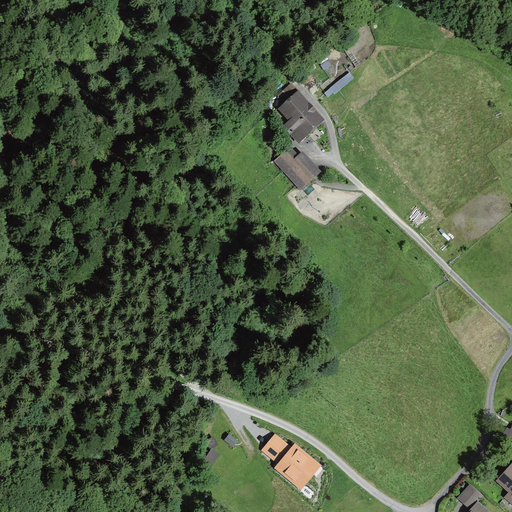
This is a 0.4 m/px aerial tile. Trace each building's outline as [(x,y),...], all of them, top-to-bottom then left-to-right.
[(330,98),(356,78),(352,72),(325,91),(330,98)] [(286,127),(298,140),(319,121),(295,94),(281,106),(293,120),(286,127)] [(276,160),(301,187),(318,171),(304,156),(294,165),(292,163),(298,158),(289,148),(276,160)] [(290,448),(275,436),(261,451),(275,464),(290,448)] [(502,442),(511,448),(511,440),(505,436),(502,442)] [(322,468),(294,446),(273,472),(300,494),(322,468)] [(511,494),(511,467),(502,479),(511,488),(511,492),(511,494)] [(461,496),(471,505),(481,494),(471,485),(461,496)]
